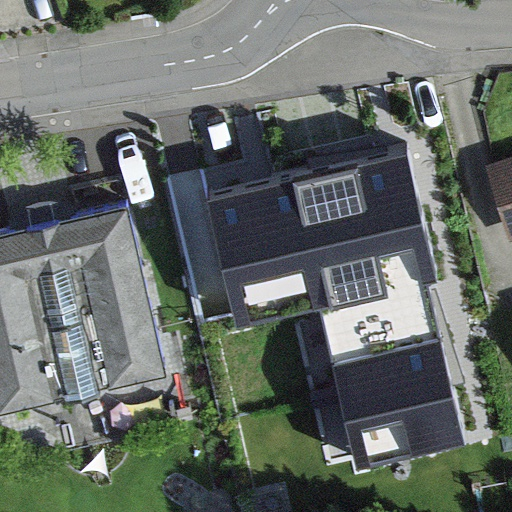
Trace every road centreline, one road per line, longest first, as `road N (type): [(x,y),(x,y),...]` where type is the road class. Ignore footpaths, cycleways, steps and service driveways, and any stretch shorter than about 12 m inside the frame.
road 1 (residential): [(0,96),(215,58),(251,37),(283,0)]
road 2 (residential): [(347,0),(450,28),(511,28)]
